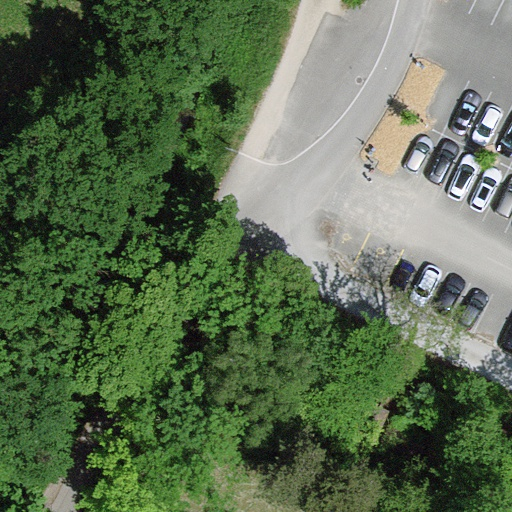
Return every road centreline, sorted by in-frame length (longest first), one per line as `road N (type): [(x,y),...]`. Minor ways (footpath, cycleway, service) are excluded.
road 1 (track): [(293,165),(225,232),(64,511)]
road 2 (unclassified): [(414,0),(380,85),(333,152),(293,165)]
road 3 (track): [(314,0),(289,64),(293,165)]
